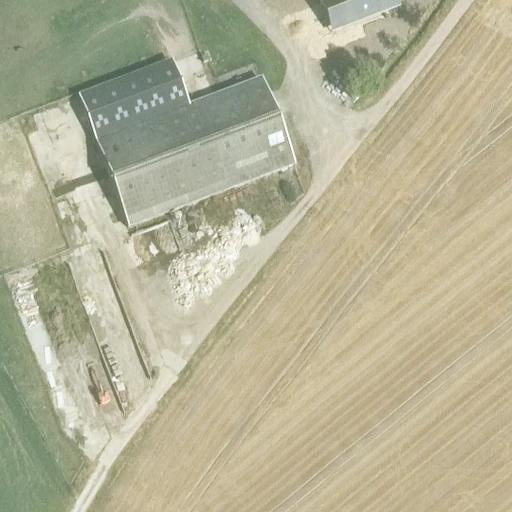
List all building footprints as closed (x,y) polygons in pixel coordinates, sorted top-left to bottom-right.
[(188,0),(166,0),(184,78),(205,73),(188,0)] [(374,0),(334,0),(321,6),(332,33),(379,14),(374,0)] [(293,167),(261,83),(189,110),(171,63),(77,100),(95,146),(126,230),(293,167)] [(16,243),(32,266),(71,241),(55,217),(16,243)] [(164,277),(166,236),(120,234),(119,264),(125,264),(124,295),(148,296),(149,276),(164,277)] [(34,269),(33,293),(53,294),(54,270),(34,269)] [(60,352),(85,422),(108,413),(83,344),(60,352)]
